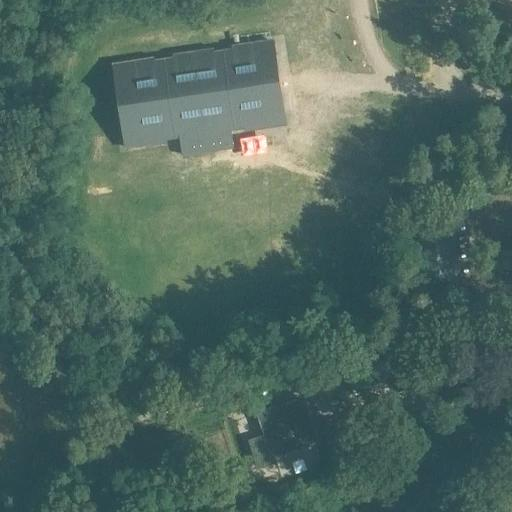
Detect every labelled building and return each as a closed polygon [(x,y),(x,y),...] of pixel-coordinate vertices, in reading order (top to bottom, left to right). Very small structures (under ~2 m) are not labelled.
[(128,146),(181,138),(183,154),(235,146),(233,131),(286,123),(274,44),(116,67),(128,146)] [(301,64),(306,78),(323,72),(318,58),(301,64)] [(490,198),(453,203),(455,222),(493,217),(490,198)] [(417,225),(426,284),(461,279),(453,220),(417,225)] [(399,392),(415,391),(414,360),(398,360),(399,392)] [(271,459),(304,449),(320,444),(305,397),(256,412),(264,438),(258,440),(263,459),(270,457),(271,459)]
